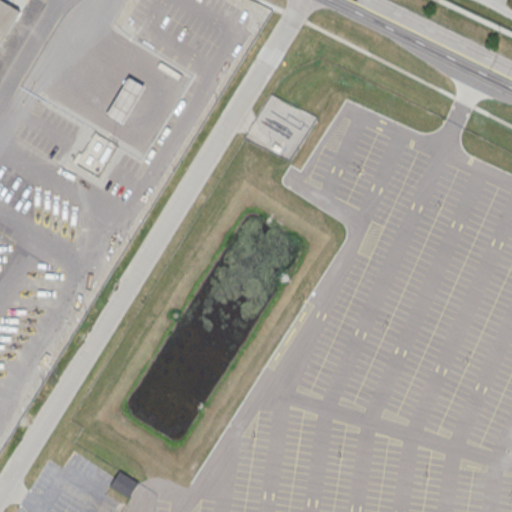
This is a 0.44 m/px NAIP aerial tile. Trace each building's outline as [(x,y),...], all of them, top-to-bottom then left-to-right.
[(0,0),(3,0),(19,9),(0,41),(0,0)] [(145,86),(129,77),(109,115),(124,123),(145,86)] [(113,259),(126,242),(102,224),(84,248),(103,263),(109,256),(113,259)] [(0,281),(18,247),(0,237),(0,281)] [(112,486),(120,471),(139,482),(130,497),(112,486)]
